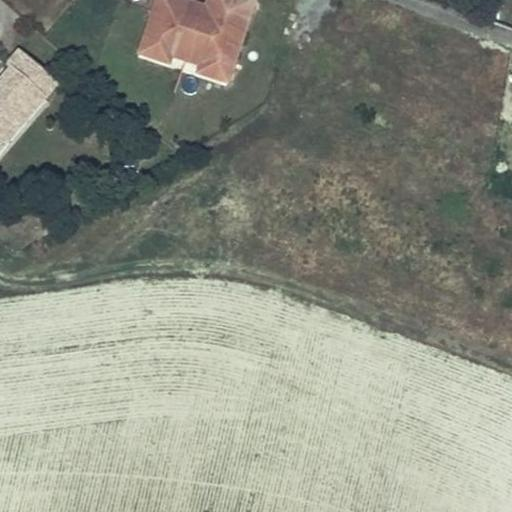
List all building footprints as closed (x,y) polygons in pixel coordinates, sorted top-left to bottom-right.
[(233,75),(256,5),(239,0),(224,0),(222,7),(219,6),(213,24),(212,23),(209,32),(188,25),(193,10),(163,0),(159,0),(144,46),(159,51),(157,57),(187,67),(201,71),(216,76),(218,70),(233,75)] [(209,32),(212,23),(213,24),(219,6),(222,7),(224,0),(209,0),(206,14),(193,10),(188,25),(209,32)] [(172,62),(157,57),(159,51),(144,46),(140,60),(169,70),(172,62)] [(0,151),(57,86),(18,51),(5,65),(9,69),(0,79),(0,151)] [(229,89),(233,75),(218,70),(216,76),(201,71),(199,79),(229,89)]
